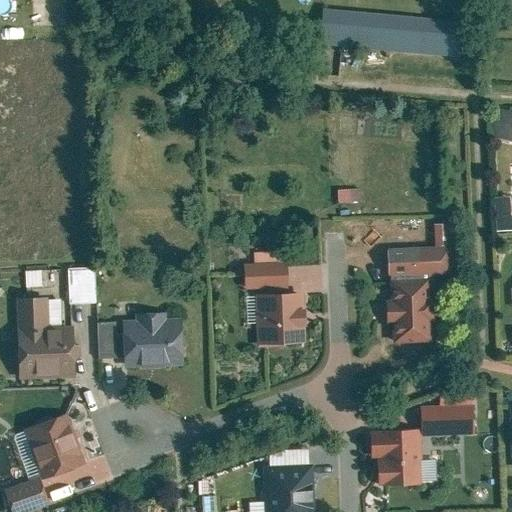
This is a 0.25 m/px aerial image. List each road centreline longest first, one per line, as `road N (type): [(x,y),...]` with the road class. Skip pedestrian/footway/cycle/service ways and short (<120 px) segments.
road 1 (residential): [(128,435),(187,436),(342,388)]
road 2 (residential): [(333,237),(342,388)]
road 3 (residential): [(342,388),(348,511)]
